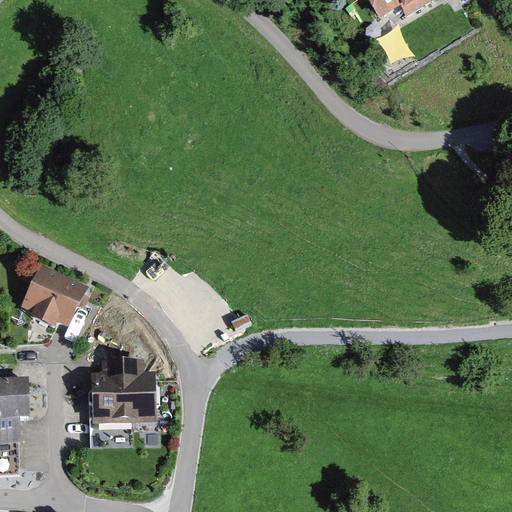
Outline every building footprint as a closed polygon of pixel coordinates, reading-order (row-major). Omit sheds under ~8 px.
[(364,0),(380,25),(401,13),(407,22),(443,0),(356,0),(357,1),(358,0),(364,0)] [(511,0),(509,0),(503,5),(511,17),(511,0)] [(94,289),(47,266),(27,306),(74,329),(94,289)] [(166,365),(94,367),(95,427),(168,425),(166,365)] [(0,385),(0,449),(22,449),(21,427),(31,427),(30,385),(0,385)]
